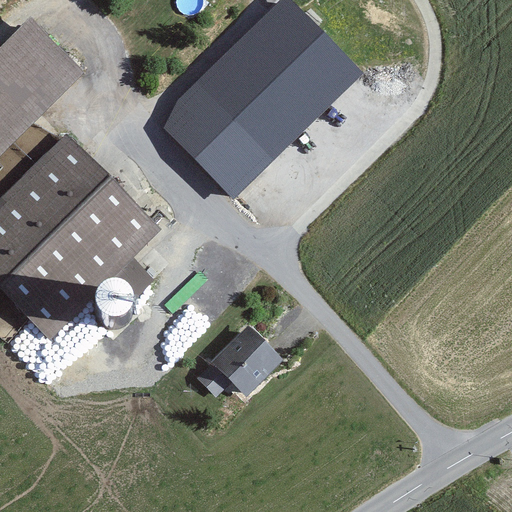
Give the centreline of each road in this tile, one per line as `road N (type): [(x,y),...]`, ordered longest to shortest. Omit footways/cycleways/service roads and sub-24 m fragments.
road 1 (track): [(417,0),(435,45),(428,86),(407,118),(263,258)]
road 2 (track): [(131,134),(261,0)]
road 3 (tertiary): [(383,511),(511,432)]
